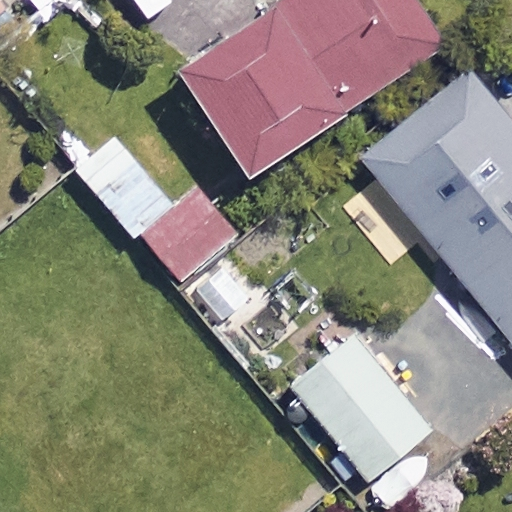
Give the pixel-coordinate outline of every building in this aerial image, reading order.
[(458,45),(426,0),(306,0),(192,81),(263,182),(458,45)] [(511,119),(475,74),(368,160),(445,255),(422,273),(453,311),(476,292),(511,336),(511,119)] [(176,212),(141,164),(102,193),(137,241),(176,212)] [(246,229),(209,187),(150,240),(188,282),(246,229)] [(435,434),(357,337),(296,387),(374,484),(435,434)]
